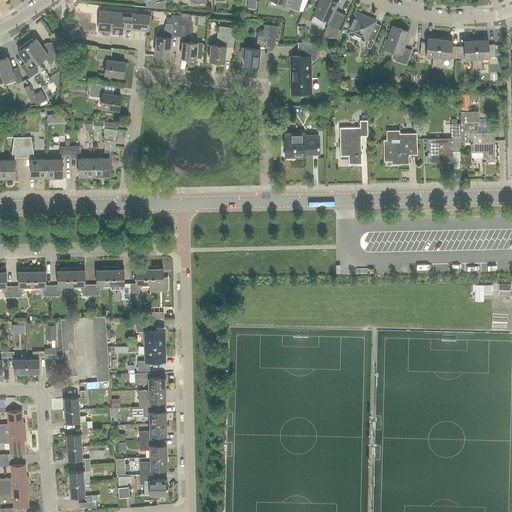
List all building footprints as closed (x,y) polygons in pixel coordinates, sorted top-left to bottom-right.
[(256,9),(256,0),(248,0),(248,8),(256,9)] [(299,11),(302,0),(273,0),(286,4),(286,3),(292,5),(291,8),(299,11)] [(339,30),(346,15),(338,11),(338,12),(334,11),(338,3),(330,0),(321,0),(314,15),(329,21),(328,24),(339,30)] [(148,30),(149,15),(100,11),(98,30),(113,31),(113,33),(122,34),(123,28),(148,30)] [(371,49),(381,25),(374,22),(375,21),(365,17),(366,16),(355,11),(351,22),(352,22),(348,32),(354,34),(353,37),(360,40),(361,37),(369,41),(367,45),(367,46),(367,47),(368,47),(368,48),(370,49),(371,49)] [(172,36),(178,37),(180,19),(168,17),(167,24),(166,24),(162,37),(157,36),(157,41),(155,41),(155,47),(156,47),(155,55),(157,55),(157,56),(164,57),(164,56),(170,56),(172,36)] [(202,43),(197,43),(189,42),(190,33),(185,32),(185,26),(191,26),(192,20),(180,19),(178,37),(184,37),(182,57),(187,58),(187,59),(194,60),(194,59),(196,59),(196,57),(201,57),(201,58),(201,59),(203,42),(202,43)] [(267,48),(270,25),(264,24),(263,35),(258,35),(256,49),(246,48),(242,48),(241,55),(245,55),(244,65),(258,67),(260,49),(260,47),(267,48)] [(219,26),(218,29),(219,34),(218,45),(212,44),(210,60),(217,61),(217,62),(222,63),(223,62),(225,62),(226,46),(233,47),(235,28),(219,26)] [(407,65),(412,50),(404,48),(406,41),(404,41),(407,31),(392,26),(388,40),(386,40),(383,48),(397,52),(395,60),(407,65)] [(437,67),(440,39),(433,38),(434,35),(429,35),(428,37),(427,43),(421,42),(420,54),(426,55),(433,56),(432,66),(437,67)] [(483,40),(476,40),(478,68),(483,68),(482,58),(489,57),(496,57),(495,44),(489,44),(488,39),(488,36),(483,37),(483,40)] [(457,59),(458,46),(452,46),(452,40),(453,37),(447,37),(447,40),(440,39),(437,67),(442,67),(443,57),(450,58),(457,59)] [(44,49),(42,46),(36,38),(34,40),(32,38),(26,43),(39,62),(45,58),(49,64),(58,58),(49,46),(44,49)] [(478,68),(476,40),(469,40),(469,38),(464,38),(464,41),(464,46),(458,46),(457,59),(465,58),(465,59),(472,58),(473,68),(478,68)] [(39,62),(26,43),(20,47),(21,49),(18,51),(26,62),(21,66),(30,78),(38,72),(34,66),(39,62)] [(123,76),(125,62),(111,60),(112,50),(98,48),(96,59),(107,60),(105,74),(123,76)] [(310,60),(315,60),(315,49),(301,49),(301,56),(292,56),(292,63),(294,63),(294,93),(310,93),(310,60)] [(23,81),(18,68),(12,70),(8,56),(5,58),(4,55),(0,56),(0,68),(4,80),(6,84),(16,81),(17,83),(23,81)] [(51,78),(58,87),(60,71),(51,78)] [(119,109),(121,95),(101,93),(102,85),(88,83),(87,90),(90,91),(89,96),(102,97),(101,107),(119,109)] [(41,90),(34,94),(39,103),(46,100),(41,90)] [(469,107),(470,94),(461,94),(461,107),(469,107)] [(407,115),(415,115),(414,106),(406,106),(407,115)] [(461,111),(461,124),(461,133),(471,133),(471,153),(483,152),(483,162),(495,161),(495,132),(478,132),(478,121),(478,113),(473,113),(473,111),(461,111)] [(361,136),(368,136),(368,120),(360,120),(361,127),(340,127),(341,155),(349,155),(349,164),(362,164),(361,136)] [(105,158),(94,158),(95,175),(110,175),(110,158),(110,156),(113,156),(117,123),(104,121),(104,128),(105,158)] [(461,147),(461,133),(461,124),(457,124),(452,125),(452,139),(427,139),(428,163),(453,162),(453,147),(461,147)] [(411,149),(417,149),(417,133),(399,133),(399,130),(387,131),(387,140),(384,140),(384,161),(400,160),(400,163),(409,163),(408,148),(410,148),(411,149)] [(296,153),(319,153),(319,136),(304,136),(304,134),(285,134),(286,156),(296,156),(296,153)] [(15,157),(23,157),(23,137),(14,138),(12,158),(12,160),(0,159),(0,177),(15,177),(15,157)] [(47,176),(47,159),(34,159),(34,157),(31,137),(23,137),(23,157),(31,157),(31,177),(47,176)] [(62,156),(70,156),(70,146),(60,146),(59,157),(59,159),(47,159),(47,176),(63,176),(62,156)] [(95,175),(94,158),(82,158),(82,156),(80,146),(70,146),(70,156),(78,156),(79,176),(95,175)] [(150,284),(149,266),(141,266),(141,269),(136,269),(136,286),(130,286),(131,294),(138,294),(141,284),(150,284)] [(158,266),(149,266),(150,284),(158,284),(160,287),(163,287),(163,284),(163,268),(158,268),(158,266)] [(80,267),(71,268),(72,285),(80,285),(84,295),(91,295),(91,287),(85,287),(85,270),(80,270),(80,267)] [(111,285),(110,267),(102,267),(102,269),(97,269),(97,287),(91,287),(91,295),(99,295),(102,285),(111,285)] [(119,267),(110,267),(111,285),(119,284),(123,295),(131,294),(130,286),(124,286),(124,269),(119,269),(119,267)] [(33,286),(32,268),(24,269),(24,271),(19,271),(19,288),(13,288),(13,297),(21,297),(24,286),(33,286)] [(41,268),(32,268),(33,286),(41,286),(44,296),(52,296),(52,287),(46,288),(46,271),(41,271),(41,268)] [(72,285),(71,268),(63,268),(63,270),(58,270),(58,287),(52,287),(52,296),(60,296),(63,286),(72,285)] [(7,271),(2,271),(2,269),(0,269),(0,286),(2,287),(5,297),(13,297),(13,288),(7,288),(7,271)] [(511,283),(499,283),(499,294),(511,295),(511,283)] [(492,294),(492,285),(484,285),(475,285),(475,301),(484,301),(484,294),(492,294)] [(138,294),(131,294),(131,310),(139,310),(138,294)] [(137,331),(139,331),(141,338),(145,338),(146,346),(165,345),(164,330),(149,330),(149,320),(137,321),(137,331)] [(57,339),(57,325),(47,325),(47,339),(57,339)] [(165,360),(165,345),(146,346),(146,360),(138,361),(138,371),(150,371),(150,361),(165,360)] [(45,351),(45,356),(45,358),(57,358),(57,348),(45,348),(45,351)] [(39,373),(39,358),(39,356),(45,356),(45,351),(33,351),(33,358),(27,358),(27,373),(39,373)] [(27,373),(27,358),(14,359),(14,373),(27,373)] [(150,373),(138,373),(135,373),(135,382),(149,382),(149,390),(166,389),(165,377),(150,378),(150,373)] [(166,389),(149,390),(138,390),(139,407),(151,406),(151,402),(166,401),(166,389)] [(80,397),(64,398),(65,410),(79,409),(79,403),(86,403),(86,396),(80,397)] [(112,407),(120,407),(120,398),(112,398),(112,407)] [(151,411),(151,406),(139,407),(132,407),(132,416),(150,416),(150,423),(166,423),(166,411),(151,411)] [(85,415),(80,416),(79,409),(65,410),(66,423),(82,422),(82,428),(88,428),(87,421),(86,421),(85,415)] [(8,423),(0,423),(0,433),(26,432),(25,422),(23,422),(22,410),(7,411),(8,423)] [(167,435),(166,423),(150,423),(150,431),(139,431),(140,440),(152,440),(152,435),(167,435)] [(88,434),(88,428),(82,428),(83,434),(67,435),(67,447),(82,446),(81,439),(87,439),(87,434),(88,434)] [(24,441),(27,441),(26,432),(0,433),(0,442),(10,442),(10,454),(25,453),(24,441)] [(152,445),(152,440),(140,440),(140,450),(151,450),(151,457),(167,457),(167,445),(152,445)] [(127,450),(127,442),(118,442),(118,450),(127,450)] [(83,459),(82,446),(67,447),(68,460),(83,459)] [(167,469),(167,457),(151,457),(151,461),(140,461),(140,474),(152,474),(152,469),(167,469)] [(12,477),(0,477),(0,487),(30,485),(29,476),(27,476),(26,464),(11,465),(12,477)] [(69,472),(70,484),(84,483),(83,471),(69,472)] [(150,495),(168,494),(168,480),(152,480),(152,474),(139,474),(139,484),(150,484),(150,495)] [(90,490),(85,491),(84,483),(70,484),(71,497),(87,496),(87,502),(88,502),(92,502),(93,502),(92,495),(91,495),(90,490)] [(28,495),(30,495),(30,485),(0,487),(0,496),(13,496),(14,508),(29,507),(28,495)] [(120,497),(129,496),(128,486),(119,487),(120,497)]
